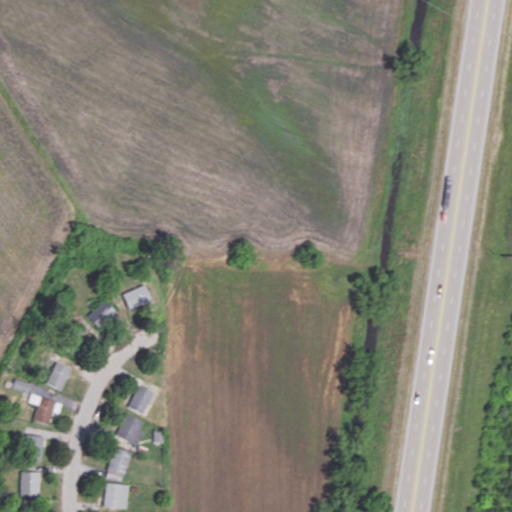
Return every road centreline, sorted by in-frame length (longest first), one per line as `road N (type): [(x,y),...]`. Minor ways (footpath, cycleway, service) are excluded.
road 1 (primary): [(490,0),(414,511)]
road 2 (residential): [(163,335),(139,344),(109,374),(78,454),(73,511)]
